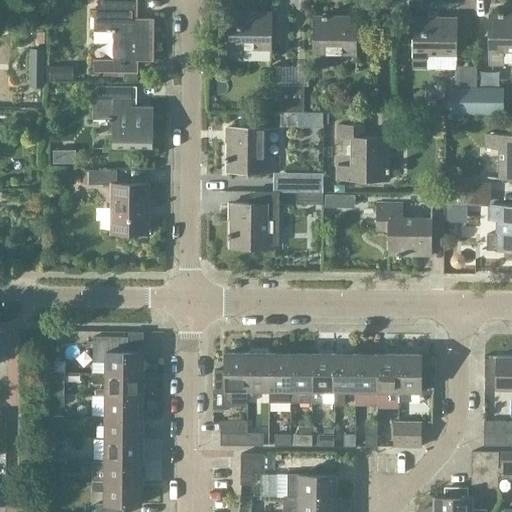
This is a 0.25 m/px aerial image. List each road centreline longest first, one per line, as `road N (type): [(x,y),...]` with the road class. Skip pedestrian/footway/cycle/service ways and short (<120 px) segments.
road 1 (residential): [(188,300),(191,0)]
road 2 (residential): [(188,300),(458,305)]
road 3 (residential): [(385,511),(453,434),(458,305)]
road 4 (residential): [(192,511),(188,300)]
road 5 (residential): [(0,291),(188,300)]
